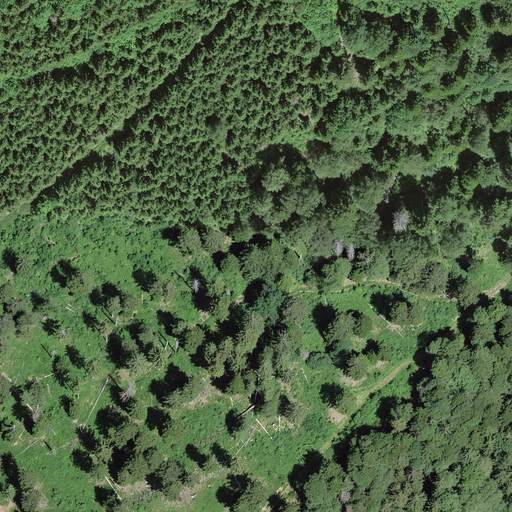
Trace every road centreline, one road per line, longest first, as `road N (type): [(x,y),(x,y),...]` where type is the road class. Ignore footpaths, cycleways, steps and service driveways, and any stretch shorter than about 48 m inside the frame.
road 1 (track): [(511,275),(376,389),(269,511)]
road 2 (track): [(241,0),(105,140),(0,220)]
